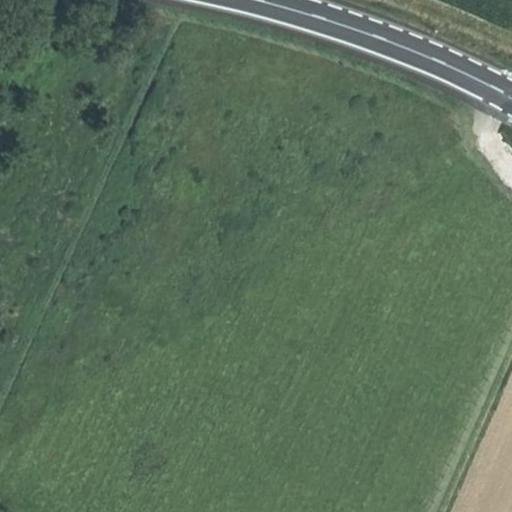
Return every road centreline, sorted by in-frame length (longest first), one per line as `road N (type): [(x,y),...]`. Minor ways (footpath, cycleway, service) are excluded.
road 1 (secondary): [(511,100),(352,34),(231,0)]
road 2 (track): [(453,511),(511,374)]
